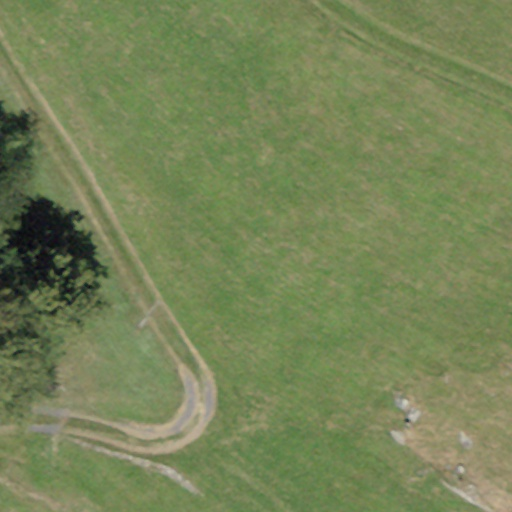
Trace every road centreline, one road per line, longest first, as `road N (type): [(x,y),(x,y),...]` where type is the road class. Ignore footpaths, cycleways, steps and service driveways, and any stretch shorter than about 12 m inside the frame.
road 1 (track): [(0,422),(166,434),(192,425),(201,373),(0,53)]
road 2 (track): [(330,0),(447,69),(511,94)]
